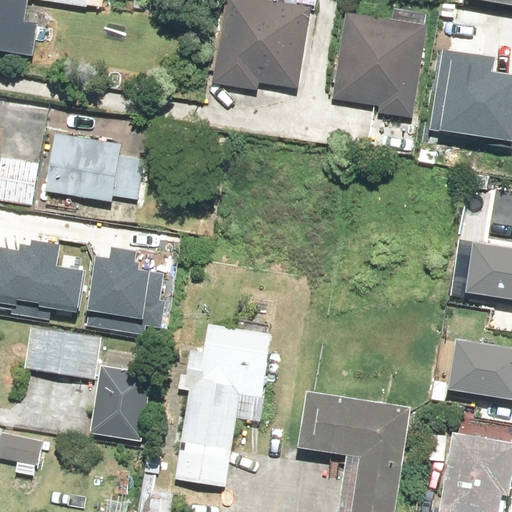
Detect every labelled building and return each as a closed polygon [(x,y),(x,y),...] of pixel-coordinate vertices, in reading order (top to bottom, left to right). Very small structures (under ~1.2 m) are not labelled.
[(0,0),(0,49),(40,54),(45,16),(34,16),(35,2),(105,10),(105,0),(0,0)] [(241,0),(236,34),(223,32),(214,87),(261,94),(263,84),(302,91),(316,6),(280,0),(241,0)] [(511,0),(472,0),(472,2),(511,8),(511,0)] [(430,26),(352,16),(348,16),(335,105),(419,116),(430,26)] [(496,57),(446,49),(432,135),(511,147),(511,74),(494,71),(496,57)] [(129,143),(59,135),(53,193),(123,200),(129,143)] [(44,165),(5,159),(0,190),(0,202),(38,208),(44,165)] [(178,168),(145,165),(142,203),(174,206),(178,168)] [(2,247),(0,255),(0,295),(79,310),(86,270),(60,265),(64,241),(33,235),(31,244),(22,243),(21,250),(2,247)] [(511,249),(462,241),(455,289),(511,298),(511,249)] [(99,253),(89,324),(143,331),(145,322),(164,325),(167,301),(160,300),(163,274),(142,271),(146,248),(111,243),(109,254),(99,253)] [(302,280),(234,273),(232,293),(300,300),(302,280)] [(182,391),(194,393),(181,484),(230,491),(240,419),(266,423),(279,333),(213,324),(210,353),(188,349),(182,391)] [(102,335),(32,329),(28,373),(98,379),(102,335)] [(511,346),(453,337),(445,385),(511,395),(511,346)] [(154,375),(102,368),(94,436),(145,442),(154,375)] [(405,511),(421,411),(315,395),(307,450),(354,458),(346,511),(405,511)] [(449,509),(438,507),(436,507),(435,511),(509,511),(511,500),(511,499),(511,443),(505,442),(507,432),(472,427),(470,436),(460,435),(449,509)] [(48,440),(5,434),(1,460),(44,466),(48,440)]
